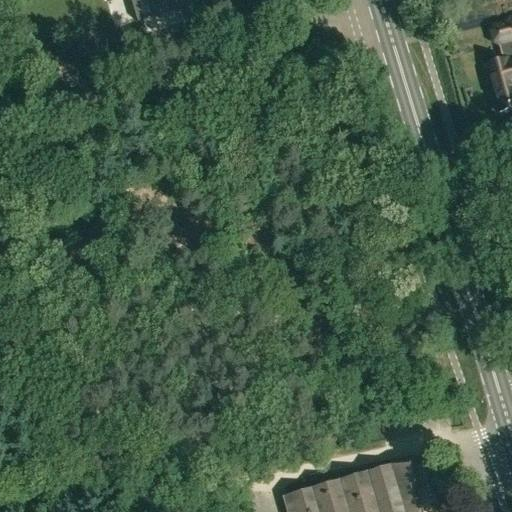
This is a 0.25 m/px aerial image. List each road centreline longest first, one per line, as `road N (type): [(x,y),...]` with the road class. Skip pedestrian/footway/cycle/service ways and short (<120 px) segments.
road 1 (secondary): [(507,423),(381,0)]
road 2 (track): [(72,511),(479,434)]
